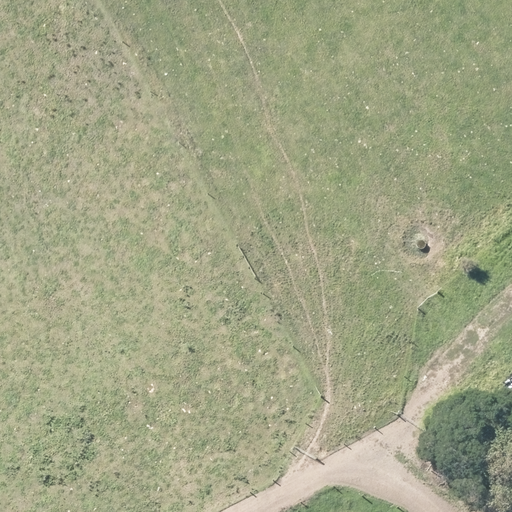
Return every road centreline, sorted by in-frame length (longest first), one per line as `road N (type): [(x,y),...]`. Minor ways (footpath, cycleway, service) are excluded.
road 1 (track): [(254,511),(358,472),(414,473),(446,511)]
road 2 (track): [(414,473),(455,359),(511,297)]
